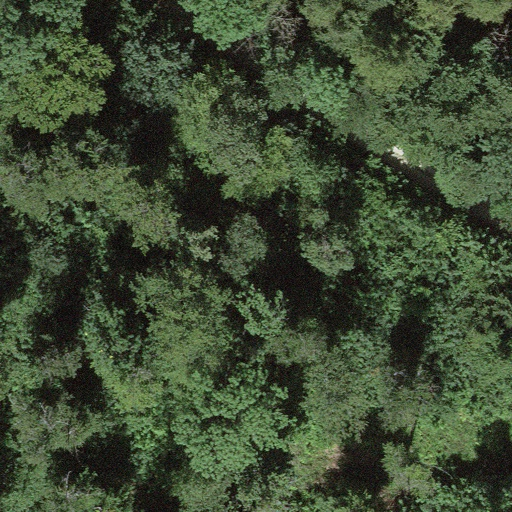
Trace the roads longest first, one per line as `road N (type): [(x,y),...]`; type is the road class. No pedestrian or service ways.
road 1 (track): [(511,218),(326,116),(180,12)]
road 2 (track): [(409,511),(413,480),(447,464),(511,460)]
